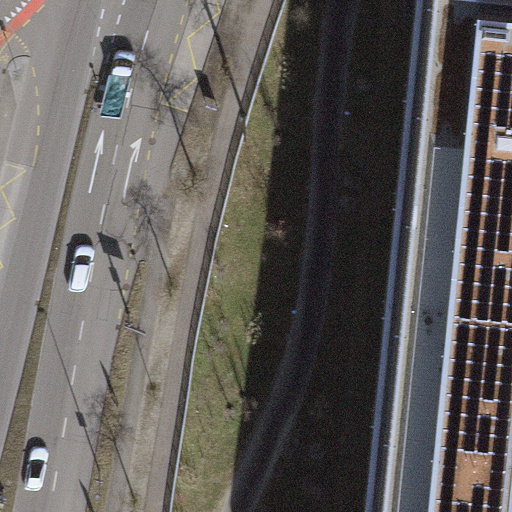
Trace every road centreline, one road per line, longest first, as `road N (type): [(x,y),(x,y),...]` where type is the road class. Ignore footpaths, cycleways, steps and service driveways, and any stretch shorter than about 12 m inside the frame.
road 1 (primary): [(51,511),(111,186),(113,0)]
road 2 (primary): [(113,0),(37,166),(0,314)]
